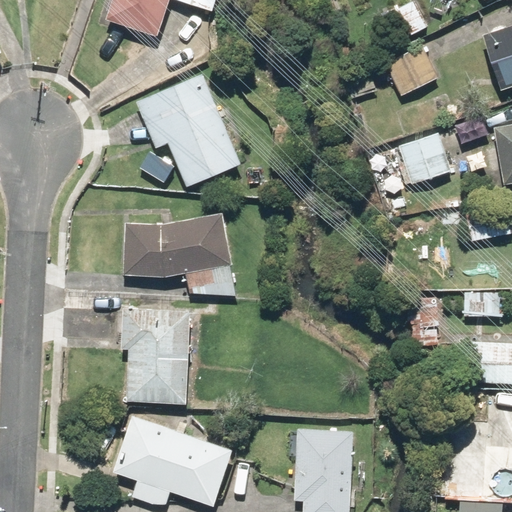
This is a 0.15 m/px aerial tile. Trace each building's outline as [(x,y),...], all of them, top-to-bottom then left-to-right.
[(173,0),(172,0),(114,0),(108,22),(163,37),(173,0)] [(217,12),(219,0),(172,0),(173,0),(217,12)] [(416,0),(414,0),(398,8),(412,37),(429,28),(416,0)] [(511,24),(483,34),(502,90),(511,87),(511,24)] [(424,43),(386,64),(403,96),(441,76),(424,43)] [(204,71),(138,100),(159,147),(170,143),(189,188),(244,164),(204,71)] [(511,122),(493,126),(506,200),(511,198),(511,122)] [(398,145),(410,185),(453,172),(441,132),(398,145)] [(467,213),(473,242),(511,233),(511,227),(507,205),(467,213)] [(191,295),(241,297),(224,212),(172,223),(127,222),(126,276),(177,276),(187,274),(191,295)] [(69,291),(67,311),(112,314),(113,293),(69,291)] [(466,291),(464,316),(503,317),(504,293),(466,291)] [(442,297),(421,296),(420,347),(440,347),(442,297)] [(193,309),(123,306),(121,348),(130,348),(127,406),(189,409),(193,309)] [(511,342),(474,341),(472,383),(511,384),(511,342)] [(506,385),(502,385),(500,387),(498,388),(496,390),(494,392),(493,394),(492,397),(491,400),(492,402),(492,405),(493,407),(495,410),(496,412),(498,413),(501,415),(503,416),(506,416),(509,416),(511,415),(511,385),(509,385),(506,385)] [(113,470),(139,480),(133,496),(165,507),(171,491),(214,507),(235,450),(133,414),(113,470)] [(489,418),(458,416),(456,465),(450,465),(448,499),(511,502),(511,446),(488,445),(489,418)] [(351,511),(355,431),(297,428),(294,503),(303,504),(303,511),(351,511)] [(504,511),(505,505),(460,502),(459,511),(504,511)]
